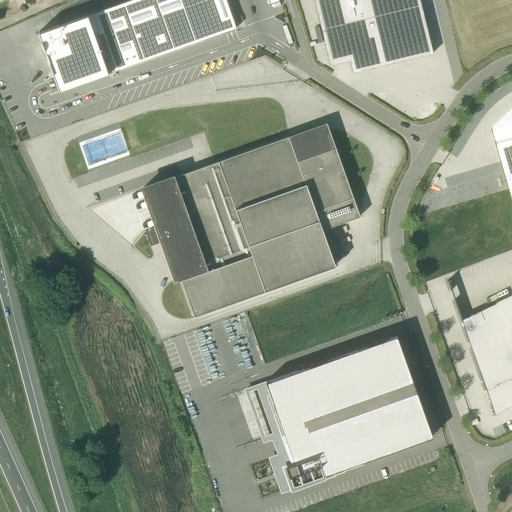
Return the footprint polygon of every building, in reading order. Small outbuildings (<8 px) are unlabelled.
[(236,22),(235,19),(233,19),(225,0),(130,0),(63,24),(38,33),(56,84),(59,91),(230,30),(236,28),(234,23),(236,22)] [(313,0),(330,66),(349,61),(352,73),(433,54),(419,0),(313,0)] [(511,106),(491,127),(511,198),(511,106)] [(146,234),(149,234),(151,233),(154,240),(161,237),(162,240),(162,241),(176,281),(180,280),(192,317),(334,267),(321,231),(359,218),(347,185),(335,149),(323,153),(297,162),(288,137),(143,188),(157,227),(148,230),(157,227),(158,230),(149,233),(146,234)] [(461,319),(448,281),(450,280),(451,280),(451,279),(447,280),(485,390),(511,378),(511,380),(511,294),(468,316),(461,319)] [(276,378),(265,382),(290,453),(272,459),(282,490),(292,486),(362,461),(431,437),(395,335),(276,378)]
